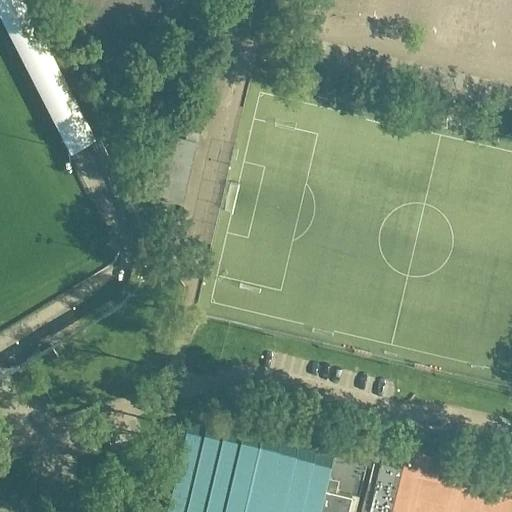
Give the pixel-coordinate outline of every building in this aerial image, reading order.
[(92,140),(20,0),(0,0),(0,17),(68,153),(92,140)] [(147,197),(183,205),(183,204),(182,204),(194,152),(196,144),(197,144),(197,143),(161,135),(161,136),(162,136),(148,196),(147,196),(147,197)] [(155,245),(158,231),(149,229),(145,243),(155,245)] [(50,347),(25,361),(31,372),(56,357),(50,347)] [(31,383),(28,377),(22,380),(25,386),(31,383)] [(349,497),(333,493),(333,491),(328,482),(326,481),(331,458),(313,454),(314,452),(296,448),(296,446),(278,442),(278,441),(241,432),(240,433),(223,429),(222,430),(204,426),(204,428),(186,423),(165,511),(346,511),(350,497),(349,497)] [(353,511),(357,499),(349,497),(345,511),(390,511),(400,471),(378,466),(366,511),(353,511)]
